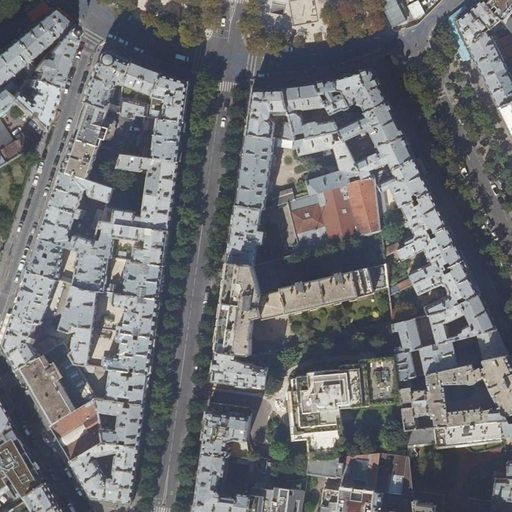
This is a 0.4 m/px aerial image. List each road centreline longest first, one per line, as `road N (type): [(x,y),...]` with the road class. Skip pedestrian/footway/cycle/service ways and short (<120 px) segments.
road 1 (tertiary): [(225,62),(163,511)]
road 2 (residential): [(0,304),(98,14)]
road 3 (residential): [(406,26),(511,246)]
road 4 (residential): [(225,62),(324,58),(406,26)]
road 5 (residential): [(80,511),(0,371)]
road 6 (residential): [(225,62),(160,46),(98,14)]
